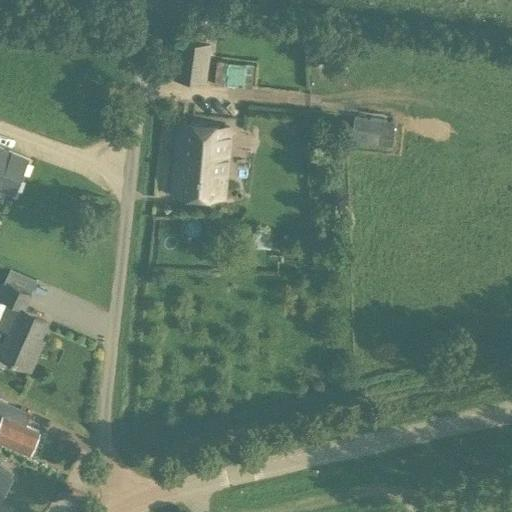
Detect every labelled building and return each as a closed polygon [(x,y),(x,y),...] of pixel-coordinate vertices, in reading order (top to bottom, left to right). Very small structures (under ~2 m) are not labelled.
[(210,44),(179,40),(174,79),(205,83),(210,44)] [(391,143),(395,117),(352,112),(349,138),(391,143)] [(174,170),(172,192),(223,196),(228,124),(178,120),(174,170)] [(0,186),(14,192),(28,157),(0,145),(0,186)] [(252,247),(270,248),(271,233),(252,232),(252,247)] [(3,280),(0,287),(0,299),(9,303),(0,322),(0,326),(8,331),(0,347),(0,354),(30,369),(40,350),(34,347),(48,319),(26,309),(33,294),(31,293),(37,280),(11,268),(5,281),(3,280)] [(38,431),(21,424),(28,413),(7,404),(8,403),(0,399),(0,441),(28,453),(38,431)] [(0,492),(11,477),(10,476),(13,471),(0,461),(0,492)]
